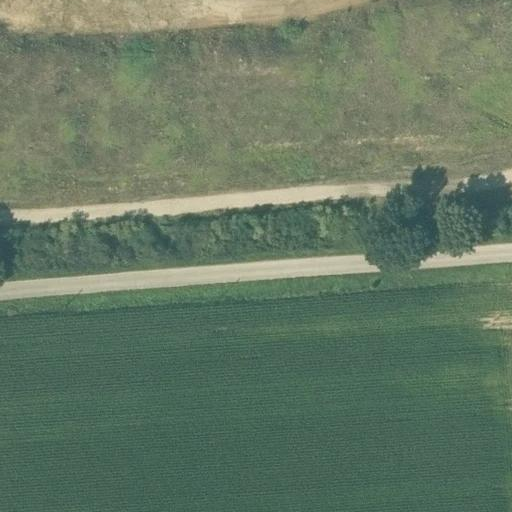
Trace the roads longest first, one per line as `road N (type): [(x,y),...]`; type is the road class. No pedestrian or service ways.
road 1 (track): [(511,179),(0,216)]
road 2 (unclassified): [(0,292),(489,255)]
road 3 (unclassified): [(489,255),(410,274),(336,324),(164,511)]
